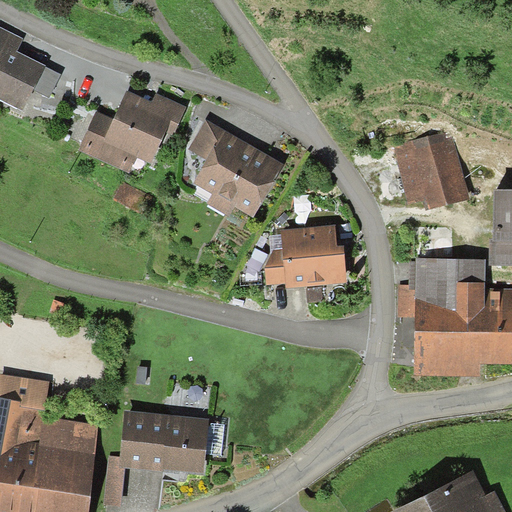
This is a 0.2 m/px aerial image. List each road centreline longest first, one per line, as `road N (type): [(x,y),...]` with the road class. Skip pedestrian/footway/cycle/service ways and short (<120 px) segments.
road 1 (residential): [(0,250),(59,278),(312,336),(376,332)]
road 2 (residential): [(0,11),(108,61),(238,99),(317,133)]
road 3 (residential): [(376,332),(380,276),(362,200),(317,133)]
road 4 (unclassified): [(194,511),(263,489),(369,419)]
road 5 (residential): [(317,133),(218,0)]
road 6 (unclassified): [(369,419),(511,387)]
